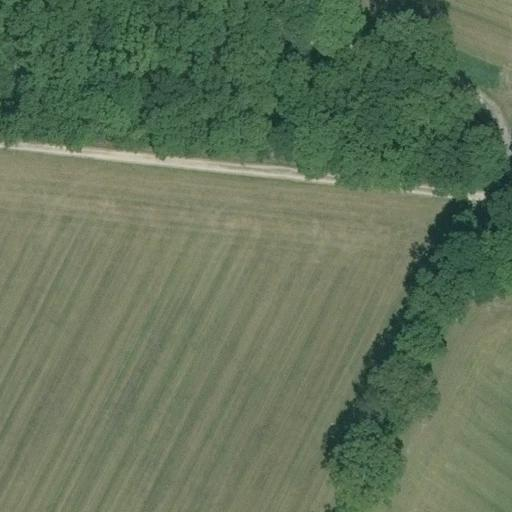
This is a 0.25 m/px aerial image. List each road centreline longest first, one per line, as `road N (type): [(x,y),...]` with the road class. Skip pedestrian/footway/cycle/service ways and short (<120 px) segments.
road 1 (track): [(0,148),(491,201)]
road 2 (track): [(491,201),(459,73),(247,0)]
